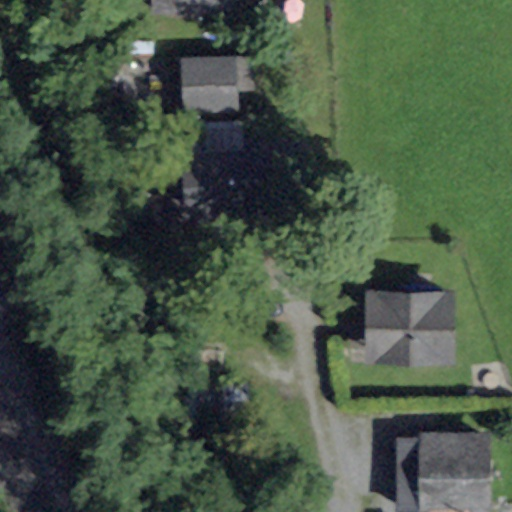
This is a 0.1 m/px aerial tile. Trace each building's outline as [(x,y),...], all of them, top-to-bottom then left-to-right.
[(155,0),(155,10),(232,8),(232,0),(155,0)] [(184,58),(186,108),(236,106),(235,87),(252,86),(250,56),(184,58)] [(266,151),(186,155),(188,208),(269,205),(266,151)] [(447,294),(373,293),(373,352),(447,352),(447,294)] [(485,508),(485,437),(399,436),(398,508),(430,508),(429,511),(466,511),(467,508),(485,508)]
